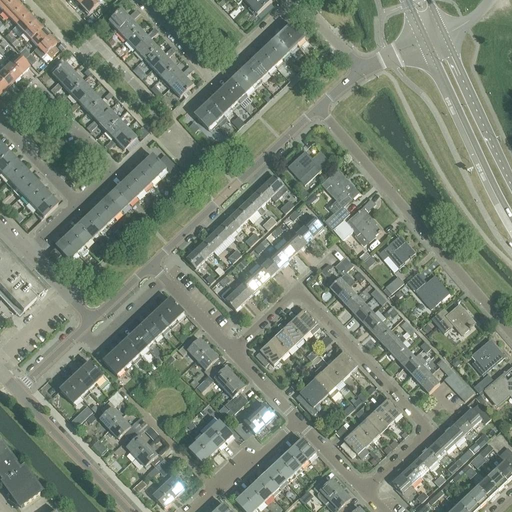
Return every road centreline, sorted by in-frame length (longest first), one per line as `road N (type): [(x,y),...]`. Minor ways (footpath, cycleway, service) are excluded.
road 1 (residential): [(511,334),(318,108)]
road 2 (residential): [(366,491),(430,430),(297,290)]
road 3 (residential): [(150,266),(318,108)]
road 4 (primary): [(424,44),(511,226)]
road 5 (unclassified): [(130,511),(16,392)]
road 6 (primary): [(511,185),(445,35)]
road 7 (residential): [(111,171),(35,92),(0,124)]
road 8 (residential): [(211,490),(115,382)]
road 9 (residential): [(233,353),(150,266)]
